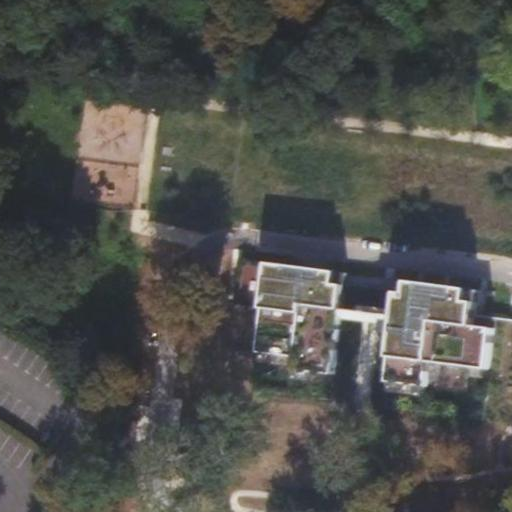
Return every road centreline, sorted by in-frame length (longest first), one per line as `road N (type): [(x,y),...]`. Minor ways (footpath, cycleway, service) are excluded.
road 1 (residential): [(511,272),(235,236)]
road 2 (track): [(386,0),(472,60),(494,138)]
